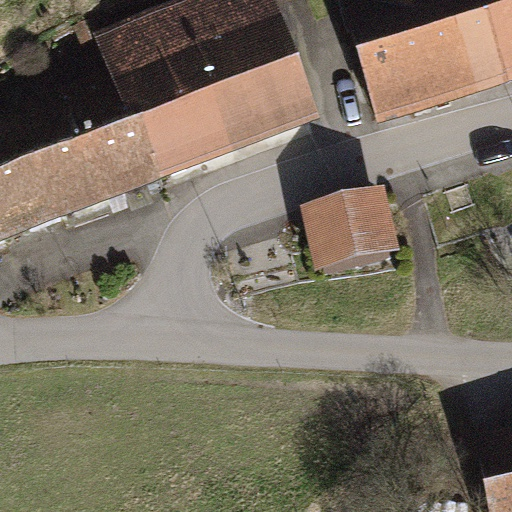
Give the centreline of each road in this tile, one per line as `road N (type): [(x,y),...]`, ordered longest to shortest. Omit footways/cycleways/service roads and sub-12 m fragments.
road 1 (residential): [(175,343),(184,239),(241,203),(511,124)]
road 2 (tertiary): [(175,343),(511,364)]
road 3 (tertiary): [(0,343),(175,343)]
